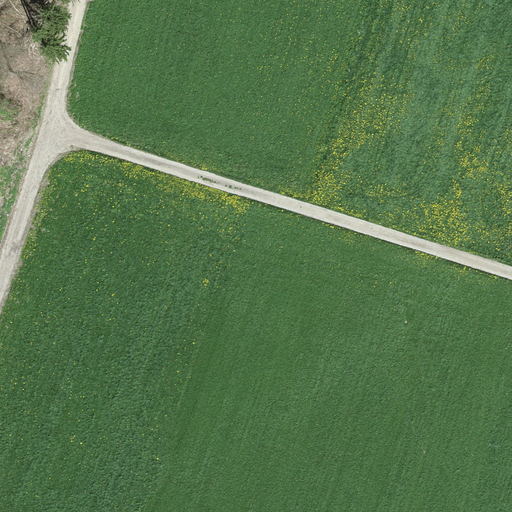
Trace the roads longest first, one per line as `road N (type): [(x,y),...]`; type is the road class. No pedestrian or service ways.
road 1 (track): [(49,127),(511,273)]
road 2 (track): [(0,283),(49,127)]
road 3 (track): [(82,0),(49,127)]
